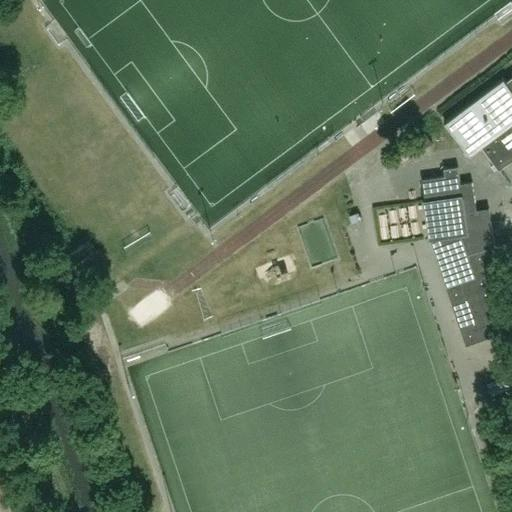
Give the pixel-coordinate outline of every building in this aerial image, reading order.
[(511,77),(507,82),(504,77),(445,121),(471,156),(483,148),(500,171),(511,162),(511,77)] [(399,151),(407,164),(426,153),(418,140),(399,151)] [(430,241),(447,287),(476,278),(469,255),(495,246),(490,208),(477,210),(473,182),(461,184),(459,167),(445,169),(445,176),(422,180),(426,200),(424,201),(430,241)] [(476,278),(447,287),(467,346),(509,331),(495,246),(469,255),(476,278)] [(499,351),(502,358),(511,355),(508,347),(499,351)] [(487,385),(491,397),(511,389),(511,384),(510,378),(487,385)]
